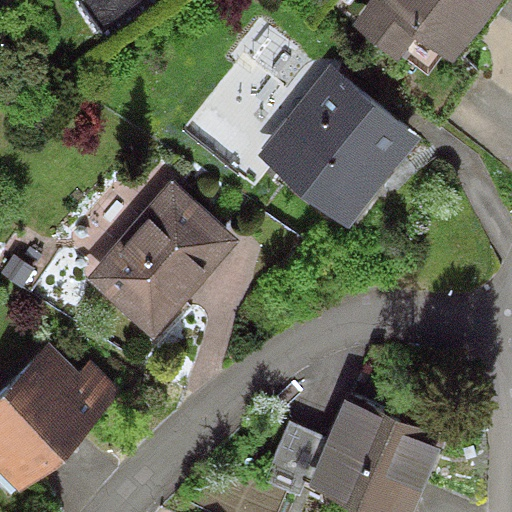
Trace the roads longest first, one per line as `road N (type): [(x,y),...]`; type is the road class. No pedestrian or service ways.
road 1 (residential): [(113,511),(280,363),(398,317),(490,345)]
road 2 (residential): [(490,345),(490,511)]
